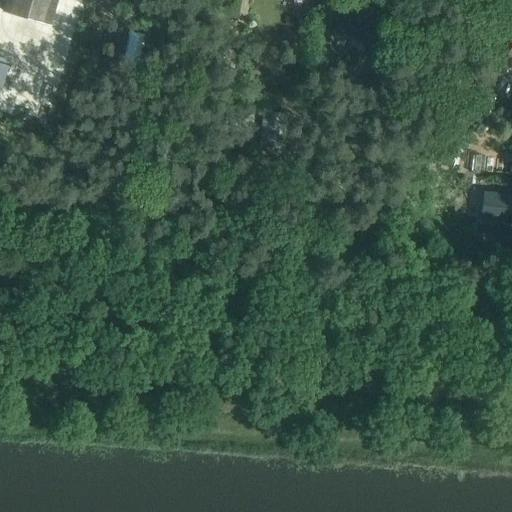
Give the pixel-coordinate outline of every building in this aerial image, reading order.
[(57,0),(7,0),(4,11),(50,24),(57,0)] [(378,60),(385,44),(393,26),(356,9),(346,32),(368,42),(363,54),(378,60)] [(511,45),(508,53),(501,69),(511,73),(511,70),(511,45)] [(392,97),(394,66),(377,65),(375,96),(392,97)] [(482,90),(484,76),(464,73),(462,87),(482,90)] [(263,112),(260,145),(282,147),(286,114),(263,112)] [(511,194),(485,192),(482,219),(511,221),(511,194)]
